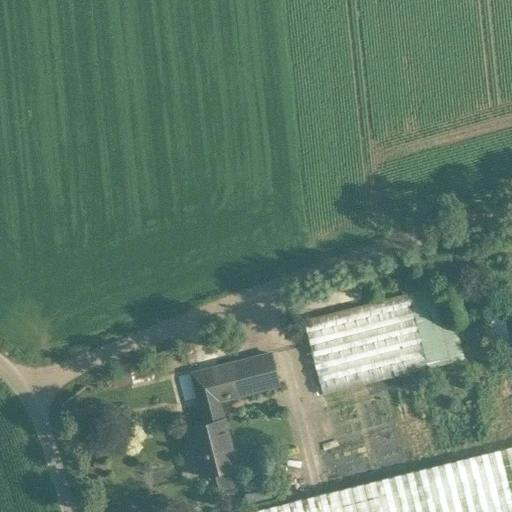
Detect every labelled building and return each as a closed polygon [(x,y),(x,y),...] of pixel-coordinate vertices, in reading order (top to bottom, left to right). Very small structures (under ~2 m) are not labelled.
[(298,336),(307,333),(322,394),(427,367),(451,362),(432,287),(409,293),(304,320),(294,323),(298,336)] [(504,303),(488,305),(493,346),(509,344),(504,303)] [(278,384),(276,373),(271,354),(191,374),(204,424),(189,428),(201,477),(236,468),(218,399),(278,384)] [(511,511),(511,446),(288,502),(248,511),(511,511)] [(272,457),(270,447),(259,450),(261,460),(272,457)] [(187,511),(184,497),(170,500),(172,511),(187,511)]
